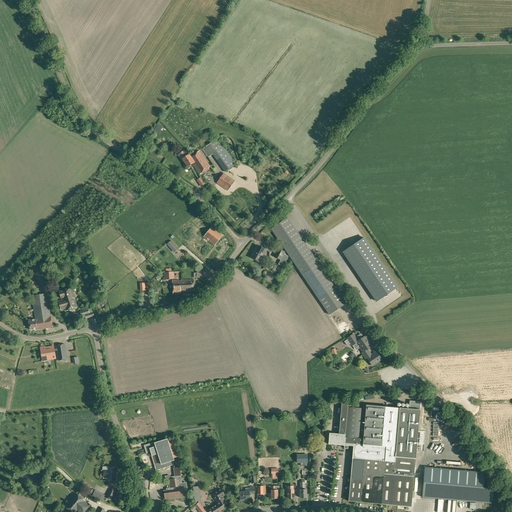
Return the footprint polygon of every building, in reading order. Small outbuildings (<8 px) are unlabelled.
[(158,134),(162,127),(158,124),(153,131),(158,134)] [(236,164),(217,138),(203,149),(208,157),(212,154),(225,171),(236,164)] [(184,150),(177,154),(181,160),(182,159),(187,167),(192,164),(199,174),(210,167),(199,151),(191,157),(189,154),(188,155),(184,150)] [(227,191),(235,181),(223,173),(216,183),(227,191)] [(329,315),(345,304),(288,218),(271,229),(329,315)] [(214,246),(223,235),(212,227),(203,237),(214,246)] [(399,287),(365,236),(343,251),(377,302),(399,287)] [(178,249),(171,241),(167,244),(169,247),(171,245),(176,251),(178,249)] [(260,262),(267,250),(257,245),(250,257),(260,262)] [(283,267),(289,256),(284,254),(285,252),(278,248),(274,256),(280,260),(278,264),(283,267)] [(39,287),(50,282),(41,262),(31,267),(39,287)] [(194,291),(194,279),(181,280),(181,281),(178,281),(178,280),(172,280),(173,294),(181,294),(181,292),(194,291)] [(77,307),(72,288),(59,291),(61,298),(62,298),(62,300),(58,301),(61,310),(65,309),(65,311),(77,307)] [(37,330),(46,328),(52,327),(47,294),(32,296),(35,319),(29,320),(30,330),(37,329),(37,330)] [(92,312),(91,308),(80,311),(81,316),(85,314),(86,319),(94,316),(92,312)] [(352,346),(356,343),(362,352),(361,353),(367,361),(368,360),(372,366),(381,360),(376,352),(371,355),(367,349),(371,347),(368,342),(369,341),(365,336),(363,337),(361,333),(356,337),(353,333),(346,338),(347,340),(344,342),(347,345),(348,346),(350,344),(352,346)] [(56,349),(57,351),(58,360),(67,359),(65,344),(56,346),(57,349),(56,349)] [(57,351),(56,349),(54,349),(53,346),(40,348),(42,361),(55,358),(54,351),(57,351)] [(411,507),(420,410),(366,405),(341,403),(339,434),(329,433),(328,444),(344,445),(344,448),(348,449),(348,446),(353,446),(349,501),(411,507)] [(173,468),(175,476),(170,477),(170,475),(165,476),(165,481),(168,480),(169,488),(166,488),(166,490),(163,490),(165,501),(187,497),(185,488),(187,488),(186,482),(182,483),(181,475),(183,475),(182,467),(181,467),(180,463),(175,447),(176,447),(173,439),(168,441),(167,439),(155,443),(154,442),(144,445),(146,453),(151,452),(154,464),(155,464),(157,470),(173,465),(174,468),(173,468)] [(116,480),(117,468),(108,467),(108,470),(104,469),(103,470),(102,470),(101,471),(101,476),(101,477),(103,477),(107,478),(107,480),(116,480)] [(492,503),(493,489),(483,488),(484,473),(425,467),(422,497),(492,503)] [(293,486),(293,484),(293,480),(290,480),(290,486),(285,486),(286,495),(288,495),(288,498),(294,498),(294,490),(293,490),(293,486)] [(195,502),(201,501),(199,486),(193,487),(195,502)] [(257,494),(266,494),(265,486),(257,486),(257,494)] [(278,498),(278,490),(279,490),(279,486),(271,486),(271,493),(268,493),(268,498),(271,498),(278,498)] [(247,501),(247,500),(250,499),(249,494),(254,493),(253,487),(245,488),(245,491),(239,492),(240,501),(244,500),(245,502),(247,501)] [(112,501),(116,491),(110,488),(105,497),(112,501)] [(219,511),(220,511),(223,509),(222,507),(227,504),(223,496),(225,495),(221,488),(211,494),(216,502),(216,503),(216,504),(215,504),(216,505),(208,510),(208,511),(219,511)] [(100,499),(103,493),(95,490),(92,496),(100,499)] [(79,511),(86,511),(91,507),(84,501),(85,501),(76,493),(65,507),(71,511),(75,511),(77,510),(79,511)] [(119,503),(121,497),(116,494),(113,500),(119,503)] [(199,511),(206,511),(199,502),(194,505),(199,511)]
